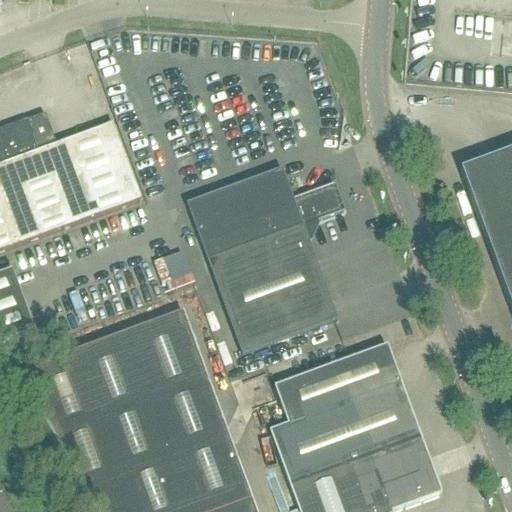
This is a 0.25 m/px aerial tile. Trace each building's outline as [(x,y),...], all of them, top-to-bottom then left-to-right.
[(37,156),(35,151),(54,144),(45,119),(0,135),(0,257),(141,205),(112,129),(37,156)] [(511,317),(511,157),(460,176),(511,317)] [(214,286),(309,251),(302,231),(343,216),(334,190),(292,205),(281,175),(186,210),(214,286)] [(336,325),(309,251),(214,286),(241,360),(336,325)] [(11,275),(0,278),(0,343),(32,332),(11,275)] [(19,377),(96,511),(254,511),(183,317),(19,377)] [(269,437),(282,474),(414,425),(387,351),(273,393),(287,430),(269,437)] [(407,511),(442,500),(414,425),(282,474),(296,511),(407,511)] [(0,511),(8,511),(0,497),(0,511)]
